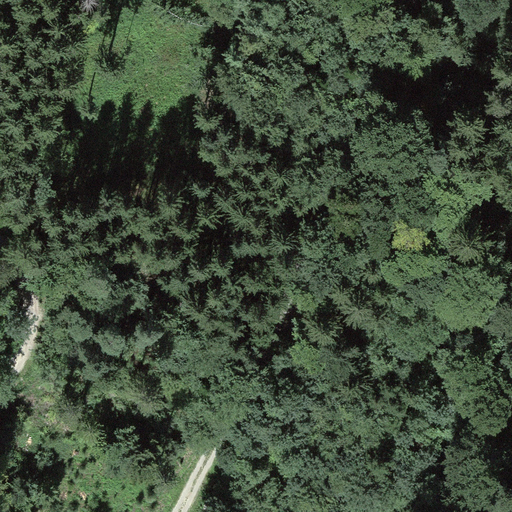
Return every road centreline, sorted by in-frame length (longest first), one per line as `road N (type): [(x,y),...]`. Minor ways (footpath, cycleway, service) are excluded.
road 1 (track): [(179,511),(327,210),(408,0)]
road 2 (track): [(0,386),(16,375),(30,328),(27,281),(0,244)]
